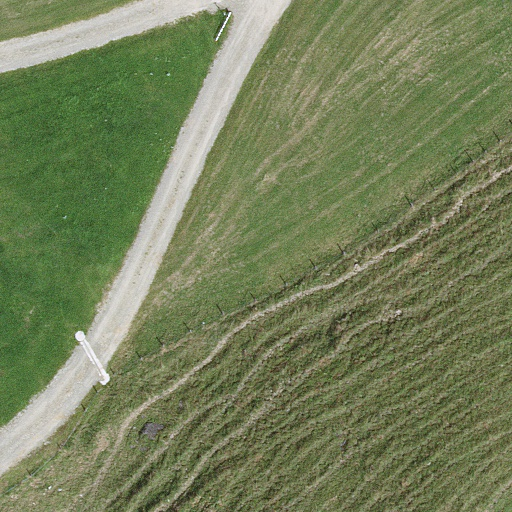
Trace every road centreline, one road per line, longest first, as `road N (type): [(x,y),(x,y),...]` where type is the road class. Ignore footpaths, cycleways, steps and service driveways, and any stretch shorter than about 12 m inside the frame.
road 1 (track): [(0,456),(68,394),(120,314),(264,0)]
road 2 (track): [(182,0),(0,47)]
